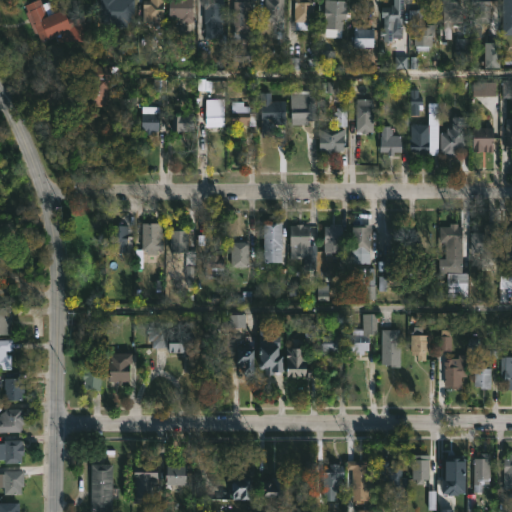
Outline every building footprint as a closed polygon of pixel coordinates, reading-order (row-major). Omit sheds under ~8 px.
[(37,0),(42,0),(44,4),(50,1),(55,13),(64,9),(70,18),(90,18),(91,42),(63,42),(62,40),(64,39),(61,33),(48,39),(47,37),(40,40),(37,33),(35,34),(25,13),(28,12),(25,6),(37,0)] [(132,0),(132,23),(125,23),(125,27),(110,27),(110,23),(97,22),(97,0),(132,0)] [(161,0),(161,26),(152,26),(152,22),(141,21),(141,0),(161,0)] [(194,0),(194,23),(183,23),(183,19),(179,19),(179,23),(170,22),(170,0),(194,0)] [(224,0),(224,23),(223,23),(223,31),(217,31),(217,38),(206,38),(206,23),(204,23),(204,0),(224,0)] [(251,1),(250,35),(231,35),(231,0),(248,0),(248,1),(251,1)] [(272,21),(272,24),(269,24),(269,22),(263,21),(263,0),(281,0),(281,22),(272,21)] [(311,0),(311,30),(294,30),(294,22),(292,22),(292,0),(311,0)] [(322,0),(345,1),(344,19),(340,19),(339,38),(323,37),(324,19),(322,18),(322,0)] [(401,0),(400,35),(389,35),(389,33),(382,33),(382,17),(380,17),(380,7),(389,7),(389,5),(392,5),(392,0),(401,0)] [(461,0),(461,20),(448,20),(448,30),(440,30),(440,0),(461,0)] [(488,0),(488,23),(480,23),(480,19),(469,20),(469,0),(488,0)] [(511,0),(511,30),(507,30),(507,21),(499,21),(499,0),(511,0)] [(427,46),(427,51),(414,51),(414,46),(412,46),(412,31),(417,31),(417,27),(423,27),(423,24),(432,24),(432,36),(430,36),(430,46),(427,46)] [(372,29),(371,48),(349,47),(349,37),(352,37),(353,25),(362,25),(362,29),(372,29)] [(243,47),(243,51),(250,51),(249,68),(230,68),(230,51),(238,51),(238,47),(243,47)] [(114,68),(113,80),(111,80),(111,109),(89,108),(89,78),(96,79),(96,68),(114,68)] [(474,98),(496,98),(496,83),(474,83),(474,98)] [(436,91),(436,156),(426,155),(426,154),(418,154),(418,152),(408,152),(408,125),(426,125),(426,90),(436,91)] [(310,91),(311,104),(312,104),(313,122),(306,122),(306,124),(296,124),(296,121),(287,120),(287,117),(288,117),(289,91),(310,91)] [(367,96),(367,99),(370,99),(371,120),(367,120),(367,124),(359,124),(359,120),(354,120),(355,99),(360,99),(360,96),(367,96)] [(215,97),(215,99),(224,99),(224,126),(205,126),(205,99),(212,99),(212,97),(215,97)] [(253,113),(253,126),(229,125),(230,102),(242,102),(241,106),(248,106),(247,113),(253,113)] [(347,127),(347,104),(335,104),(335,127),(347,127)] [(273,106),(274,111),(283,111),(283,115),(286,115),(286,120),(268,122),(269,136),(259,136),(259,107),(273,106)] [(159,107),(159,113),(166,113),(166,129),(144,129),(144,107),(159,107)] [(196,131),(174,131),(174,115),(195,114),(196,131)] [(462,117),(461,151),(463,151),(463,157),(441,156),(441,152),(438,152),(438,133),(445,133),(445,129),(450,129),(451,117),(462,117)] [(488,123),(488,128),(491,128),(491,148),(484,148),(484,152),(471,152),(471,128),(478,128),(478,122),(488,123)] [(388,126),(388,130),(391,130),(391,135),(398,135),(399,142),(400,152),(392,153),(392,157),(385,157),(385,153),(377,153),(379,126),(388,126)] [(327,152),(317,152),(316,129),(342,128),(342,152),(327,152)] [(278,261),(260,261),(260,223),(278,221),(278,261)] [(160,249),(140,249),(140,222),(160,222),(160,249)] [(456,222),(456,226),(460,226),(460,253),(443,253),(444,222),(456,222)] [(301,223),(301,225),(307,225),(307,254),(293,254),(293,245),(288,245),(288,225),(301,223)] [(367,241),(367,253),(354,253),(354,241),(351,241),(350,225),(369,223),(369,241),(367,241)] [(127,225),(126,242),(125,242),(123,251),(112,251),(113,224),(127,225)] [(328,250),(328,254),(322,255),(322,250),(321,250),(321,225),(339,225),(339,250),(328,250)] [(180,226),(180,229),(186,229),(186,250),(194,250),(194,264),(185,264),(185,252),(168,252),(168,229),(174,229),(174,226),(180,226)] [(495,226),(495,252),(484,252),(484,249),(475,249),(474,232),(482,231),(482,226),(495,226)] [(511,226),(511,254),(504,254),(504,251),(502,251),(504,237),(502,237),(502,226),(511,226)] [(246,265),(229,265),(229,241),(246,241),(246,265)] [(216,253),(216,258),(222,258),(221,275),(215,275),(215,278),(203,277),(204,257),(209,257),(209,253),(216,253)] [(430,254),(430,259),(432,259),(433,274),(428,274),(428,279),(418,279),(418,274),(416,275),(416,260),(420,260),(420,254),(430,254)] [(402,279),(387,279),(386,257),(402,257),(402,279)] [(466,300),(445,300),(445,281),(466,281),(466,300)] [(0,306),(10,306),(10,333),(0,333),(0,306)] [(375,313),(375,333),(367,333),(367,350),(362,350),(362,354),(353,354),(353,350),(347,350),(347,334),(351,334),(351,330),(354,330),(354,328),(359,328),(359,330),(361,330),(361,313),(375,313)] [(271,327),(271,335),(277,335),(277,346),(275,346),(275,355),(280,355),(279,370),(271,370),(271,373),(263,373),(263,367),(256,367),(256,352),(253,352),(253,347),(257,347),(257,326),(271,327)] [(396,329),(396,337),(398,337),(398,352),(381,352),(381,337),(383,337),(383,329),(396,329)] [(426,334),(427,351),(424,351),(424,360),(415,360),(415,354),(409,354),(409,334),(426,334)] [(192,335),(192,337),(196,337),(196,351),(171,352),(171,340),(174,340),(174,335),(192,335)] [(8,350),(8,355),(12,354),(13,369),(0,369),(0,339),(13,339),(13,350),(8,350)] [(306,346),(306,363),(310,363),(310,376),(286,376),(286,347),(306,346)] [(251,349),(251,372),(238,372),(238,359),(235,359),(235,349),(251,349)] [(129,352),(130,381),(123,381),(123,383),(119,383),(119,381),(111,381),(109,353),(129,352)] [(460,376),(460,388),(450,388),(450,385),(442,385),(442,360),(444,360),(444,358),(456,358),(456,354),(465,354),(465,376),(460,376)] [(511,355),(511,388),(504,388),(505,383),(503,383),(504,355),(511,355)] [(103,357),(101,390),(84,389),(85,380),(83,380),(85,356),(103,357)] [(485,363),(485,367),(489,367),(489,388),(479,388),(479,385),(472,385),(473,364),(485,363)] [(24,378),(24,380),(25,380),(25,400),(8,400),(7,378),(24,378)] [(8,433),(0,433),(0,416),(2,415),(7,408),(26,408),(26,423),(23,423),(23,431),(8,431),(8,433)] [(22,439),(24,444),(23,462),(6,462),(6,459),(0,459),(0,443),(6,443),(5,439),(22,439)] [(481,484),(481,492),(471,492),(472,458),(478,458),(478,453),(488,452),(488,484),(481,484)] [(511,454),(511,492),(511,488),(502,488),(502,457),(508,457),(508,454),(511,454)] [(427,458),(427,479),(422,479),(422,483),(415,483),(415,479),(410,479),(409,458),(427,458)] [(365,460),(365,463),(366,463),(367,478),(371,478),(371,500),(350,499),(350,468),(345,469),(344,460),(365,460)] [(386,460),(386,465),(389,465),(389,463),(395,463),(395,466),(400,466),(400,476),(405,476),(405,486),(385,486),(385,479),(381,479),(381,473),(379,473),(379,460),(386,460)] [(333,462),(342,464),(342,478),(340,478),(340,493),(336,493),(336,496),(331,496),(331,493),(321,493),(321,467),(327,466),(327,464),(333,462)] [(110,511),(89,511),(89,463),(110,463),(110,511)] [(191,465),(193,485),(171,484),(171,465),(191,465)] [(22,482),(23,494),(6,494),(5,487),(0,487),(0,473),(5,473),(5,471),(24,470),(24,482),(22,482)] [(164,503),(133,503),(133,471),(165,471),(164,503)] [(268,476),(278,476),(278,497),(257,496),(257,479),(260,479),(259,476),(268,476)] [(248,499),(230,499),(230,478),(248,478),(248,499)] [(0,511),(0,503),(18,503),(18,511),(0,511)]
